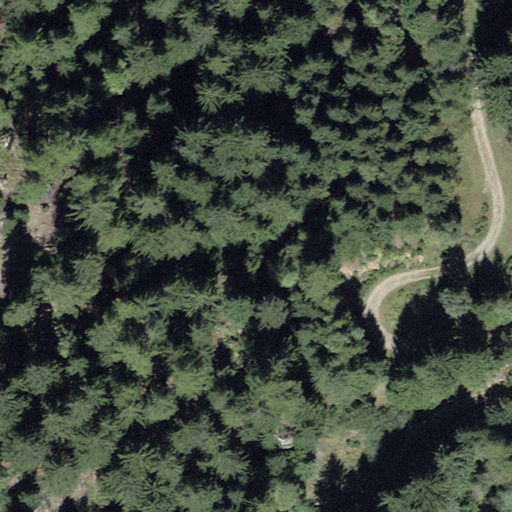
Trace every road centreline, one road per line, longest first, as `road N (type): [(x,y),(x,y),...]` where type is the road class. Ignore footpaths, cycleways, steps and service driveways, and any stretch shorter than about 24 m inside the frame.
road 1 (track): [(420,0),(509,217),(477,267),(356,287),(395,355),(511,343)]
road 2 (track): [(511,401),(428,424),(347,511)]
